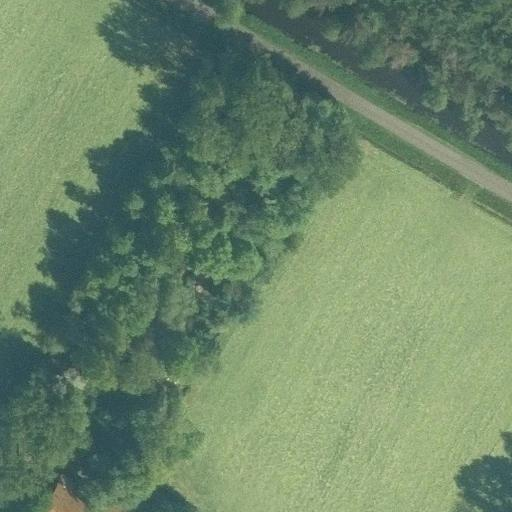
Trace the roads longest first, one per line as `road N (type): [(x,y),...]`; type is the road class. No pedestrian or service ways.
road 1 (track): [(266,48),(40,425)]
road 2 (unclassified): [(511,196),(183,0)]
